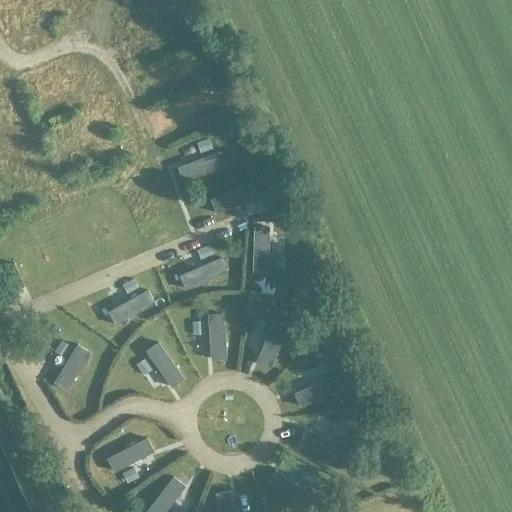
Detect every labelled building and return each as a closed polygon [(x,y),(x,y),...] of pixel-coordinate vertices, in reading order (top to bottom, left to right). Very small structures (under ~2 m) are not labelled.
[(38,0),(18,0),(14,2),(22,21),(43,12),(38,0)] [(139,48),(173,35),(169,25),(135,37),(139,48)] [(80,59),(68,67),(75,79),(87,71),(80,59)] [(158,106),(163,125),(214,112),(209,93),(158,106)] [(80,101),(42,118),(50,136),(88,119),(80,101)] [(115,103),(106,107),(113,124),(122,120),(115,103)] [(236,131),(190,148),(198,172),(245,154),(236,131)] [(120,150),(129,166),(147,157),(138,140),(120,150)] [(91,156),(73,165),(82,183),(100,174),(91,156)] [(251,172),(206,191),(215,213),(260,195),(251,172)] [(7,204),(13,222),(28,218),(22,199),(7,204)] [(102,219),(111,239),(135,228),(125,208),(102,219)] [(74,216),(53,221),(58,243),(79,238),(74,216)] [(259,235),(255,283),(276,285),(280,237),(259,235)] [(187,260),(187,289),(238,287),(239,260),(187,260)] [(24,285),(14,263),(3,268),(13,290),(24,285)] [(143,284),(101,323),(118,340),(159,302),(143,284)] [(234,309),(216,309),(218,350),(235,350),(234,309)] [(59,316),(50,318),(53,338),(63,336),(59,316)] [(269,318),(243,364),(266,378),(293,331),(269,318)] [(73,340),(56,385),(78,394),(95,349),(73,340)] [(155,340),(137,359),(171,393),(191,376),(155,340)] [(332,369),(289,383),(296,406),(341,392),(332,369)] [(217,413),(221,425),(251,414),(247,402),(217,413)] [(142,418),(98,449),(113,470),(157,438),(142,418)] [(302,423),(299,442),(352,457),(354,431),(302,423)] [(288,464),(268,475),(288,511),(295,511),(310,505),(288,464)] [(185,467),(157,500),(169,511),(171,511),(199,479),(185,467)] [(347,506),(370,496),(365,483),(342,493),(347,506)] [(242,511),(242,484),(221,484),(221,511),(242,511)]
